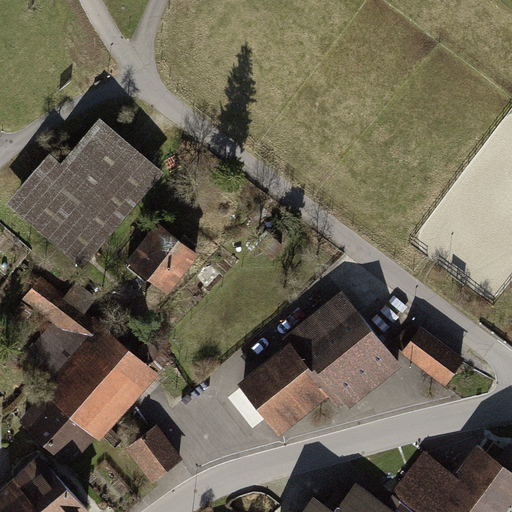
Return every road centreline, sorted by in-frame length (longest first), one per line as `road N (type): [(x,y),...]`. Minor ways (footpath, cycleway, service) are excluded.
road 1 (residential): [(511,368),(154,91),(135,68)]
road 2 (residential): [(511,405),(263,466),(202,487),(165,511)]
road 3 (residential): [(135,68),(0,158)]
